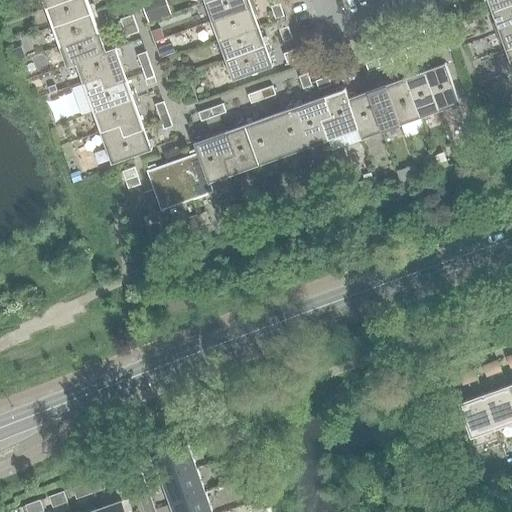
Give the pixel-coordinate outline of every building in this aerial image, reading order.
[(42,0),(45,8),(67,0),(42,0)] [(67,0),(45,8),(52,27),(96,12),(93,4),(90,5),(87,0),(67,0)] [(147,20),(169,13),(164,0),(146,0),(141,2),(147,20)] [(211,22),(255,6),(252,0),(212,0),(205,3),(211,22)] [(483,0),(486,0),(491,10),(511,2),(511,0),(483,0),(484,0),(483,0)] [(494,30),(511,24),(511,2),(491,10),(495,22),(492,23),(494,30)] [(275,19),(283,16),(278,4),(271,7),(275,19)] [(211,22),(218,41),(258,26),(254,15),(258,14),(255,6),(211,22)] [(52,27),(59,47),(99,32),(96,22),(99,20),(96,12),(52,27)] [(123,28),(135,24),(132,16),(120,20),(123,28)] [(138,32),(135,24),(123,28),(126,37),(138,32)] [(501,38),(504,49),(511,46),(511,24),(494,30),(498,40),(501,38)] [(218,41),(225,60),(269,44),(266,36),(262,37),(258,26),(218,41)] [(283,42),(291,39),(286,27),(279,30),(283,42)] [(150,31),(154,40),(163,37),(160,28),(150,31)] [(99,32),(59,47),(66,67),(76,63),(76,62),(110,51),(110,50),(107,42),(103,43),(99,32)] [(430,50),(428,43),(427,41),(415,45),(418,54),(430,50)] [(161,58),(174,53),(171,44),(158,49),(161,58)] [(271,52),(269,44),(225,60),(232,79),(272,65),(268,53),(271,52)] [(418,54),(415,45),(403,50),(406,58),(418,54)] [(115,48),(110,50),(110,51),(76,62),(76,63),(82,82),(102,75),(107,86),(127,79),(119,57),(122,56),(119,48),(115,50),(115,48)] [(286,63),(295,59),(298,59),(294,50),(283,54),(286,63)] [(142,68),(150,65),(146,53),(137,55),(142,68)] [(389,55),(377,59),(380,67),(392,63),(389,55)] [(380,67),(377,59),(365,63),(368,72),(380,67)] [(430,65),(423,67),(438,111),(459,104),(445,64),(432,68),(430,65)] [(146,80),(154,77),(150,65),(142,68),(146,80)] [(420,118),(438,111),(423,67),(415,70),(417,74),(405,78),(420,118)] [(351,68),(339,73),(342,81),(354,77),(351,68)] [(302,89),(311,86),(307,74),(298,77),(302,89)] [(93,113),(137,97),(134,89),(131,90),(127,79),(107,86),(102,75),(82,82),(93,113)] [(315,81),(316,84),(318,90),(331,86),(328,77),(315,81)] [(385,81),(401,124),(420,118),(405,78),(394,82),(393,78),(385,81)] [(367,92),(382,132),(401,124),(385,81),(378,84),(379,87),(367,92)] [(54,85),(47,87),(49,93),(56,91),(54,85)] [(320,120),(327,140),(358,129),(359,129),(346,95),(347,94),(345,88),(344,88),(343,86),(335,88),(336,91),(324,95),(332,115),(320,120)] [(272,87),(260,91),(263,99),(274,94),(272,87)] [(263,99),(260,91),(248,95),(251,103),(263,99)] [(359,129),(358,129),(361,139),(382,132),(367,92),(356,96),(354,92),(347,94),(346,95),(359,129)] [(293,103),(308,147),(327,140),(320,120),(332,115),(324,95),(302,103),(301,100),(293,103)] [(93,113),(100,132),(121,125),(125,137),(145,129),(137,107),(140,106),(137,97),(93,113)] [(168,114),(165,107),(163,102),(156,105),(160,117),(168,114)] [(270,137),(278,158),(308,147),(293,103),(285,106),(286,109),(274,113),(281,133),(270,137)] [(225,112),(222,105),(210,109),(213,117),(225,112)] [(213,117),(210,109),(198,113),(201,121),(213,117)] [(243,121),(259,164),(278,158),(270,137),(281,133),(274,113),(252,121),(251,119),(243,121)] [(164,129),(172,127),(168,114),(160,117),(164,129)] [(236,127),(224,131),(232,151),(222,154),(229,175),(259,164),(243,121),(235,124),(236,127)] [(112,163),(130,157),(152,149),(151,148),(154,147),(152,139),(149,140),(145,129),(125,137),(121,125),(100,132),(112,163)] [(209,182),(229,175),(222,154),(232,151),(224,131),(202,139),(201,136),(194,139),(195,142),(194,142),(196,149),(197,148),(209,182)] [(190,156),(170,163),(177,182),(185,179),(193,199),(213,192),(209,182),(197,148),(196,149),(188,151),(190,156)] [(443,153),(435,156),(437,163),(446,160),(443,153)] [(161,211),(193,199),(185,179),(177,182),(170,163),(156,168),(154,164),(147,166),(148,171),(147,171),(153,190),(161,211)] [(124,180),(136,176),(133,168),(121,172),(124,180)] [(70,174),(73,183),(81,180),(78,171),(70,174)] [(124,180),(127,188),(139,184),(136,176),(124,180)] [(346,199),(379,189),(375,177),(343,187),(346,199)] [(161,211),(153,190),(142,194),(149,214),(161,211)] [(202,228),(198,214),(185,219),(189,232),(202,228)] [(497,362),(483,367),(487,377),(501,372),(497,362)] [(474,370),(458,376),(462,387),(477,381),(474,370)] [(494,429),(511,423),(511,403),(506,387),(482,395),(494,429)] [(494,429),(482,395),(458,404),(470,438),(494,429)] [(153,456),(162,481),(197,469),(188,444),(153,456)] [(162,481),(171,505),(205,493),(197,469),(162,481)] [(130,477),(136,491),(146,488),(140,473),(130,477)] [(100,479),(86,484),(90,494),(104,489),(100,479)] [(90,494),(86,484),(72,489),(75,500),(90,494)] [(62,493),(48,498),(52,508),(66,503),(62,493)] [(211,511),(205,493),(171,505),(173,511),(211,511)] [(139,500),(143,511),(150,511),(154,511),(149,497),(139,500)] [(42,511),(38,501),(25,506),(26,511),(42,511)] [(96,510),(96,511),(124,511),(120,501),(96,510)]
